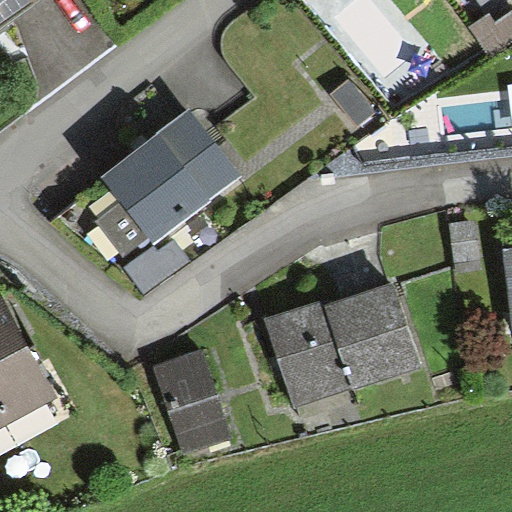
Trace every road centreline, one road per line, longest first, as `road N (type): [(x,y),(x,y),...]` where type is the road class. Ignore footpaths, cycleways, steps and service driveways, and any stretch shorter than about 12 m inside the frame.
road 1 (residential): [(0,222),(106,312),(144,326),(301,219),(368,200),(511,181)]
road 2 (residential): [(231,0),(0,175)]
